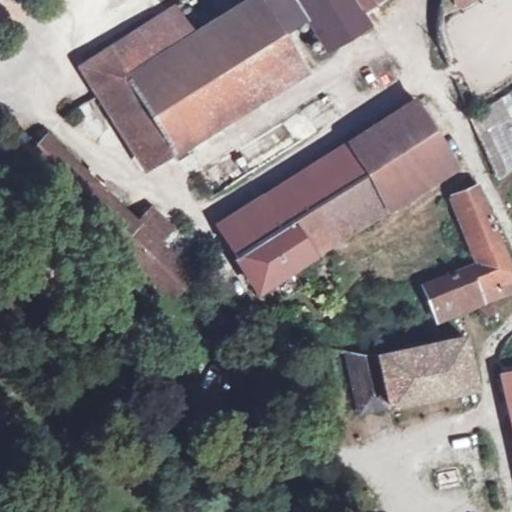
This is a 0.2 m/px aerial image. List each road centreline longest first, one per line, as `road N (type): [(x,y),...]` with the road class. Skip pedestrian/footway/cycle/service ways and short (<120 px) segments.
road 1 (track): [(418,0),(391,32),(146,191),(21,98),(0,99)]
road 2 (unknown): [(0,175),(114,306),(175,361),(315,436),(405,466)]
